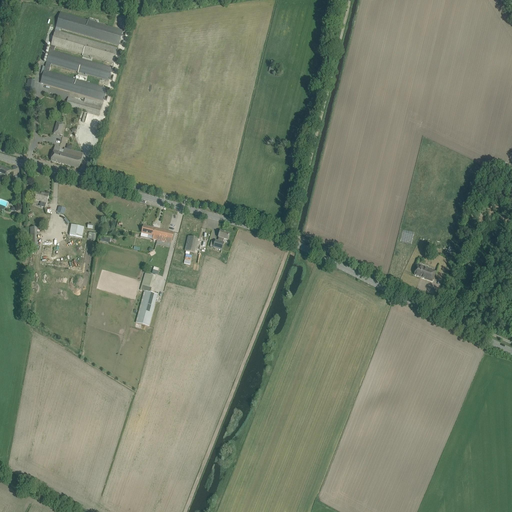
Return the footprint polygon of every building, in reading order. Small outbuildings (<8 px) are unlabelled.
[(60,32),(61,28),(119,45),(123,30),(60,13),(45,67),(43,67),(41,74),(43,75),(40,83),(104,101),(107,89),(49,72),(52,64),(109,81),(113,68),(54,52),(55,47),(113,64),(118,49),(60,32)] [(33,93),(35,81),(28,80),(26,92),(33,93)] [(85,102),(74,99),(74,98),(71,97),(71,98),(69,98),(67,106),(100,116),(103,104),(85,99),(85,102)] [(84,113),(81,125),(88,127),(91,113),(88,113),(88,114),(84,113)] [(60,136),(63,124),(56,122),(53,134),(60,136)] [(52,156),(51,161),(79,169),(80,164),(83,154),(71,151),(69,150),(66,149),(65,148),(64,150),(63,153),(60,152),(61,149),(61,148),(55,146),(52,156)] [(295,158),(296,150),(297,149),(291,147),(288,157),(294,158),(295,158)] [(10,171),(0,166),(0,177),(6,180),(10,171)] [(36,198),(35,200),(47,203),(49,196),(45,194),(44,195),(37,193),(36,198)] [(64,215),(64,214),(66,209),(59,207),(57,213),(64,215)] [(69,236),(82,238),(84,227),(71,225),(69,236)] [(142,231),(141,234),(154,237),(153,240),(156,241),(157,241),(160,230),(158,229),(143,226),(142,231)] [(160,230),(157,241),(171,244),(173,238),(174,233),(160,230)] [(227,241),(228,238),(229,234),(220,231),(218,238),(219,238),(218,241),(215,240),(213,248),(222,251),(225,243),(223,242),(224,240),(227,241)] [(193,253),(196,243),(197,238),(188,236),(185,251),(193,253)] [(433,238),(431,244),(439,247),(439,246),(441,247),(443,242),(441,241),(441,240),(433,238)] [(435,272),(417,266),(414,275),(432,282),(434,275),(435,272)] [(144,276),(140,290),(144,291),(144,292),(150,293),(151,288),(152,288),(155,279),(153,279),(144,276)] [(144,293),(136,324),(149,327),(157,295),(150,293),(144,292),(144,293)]
